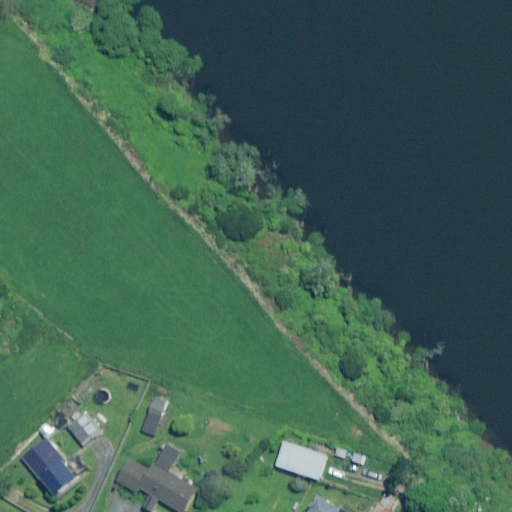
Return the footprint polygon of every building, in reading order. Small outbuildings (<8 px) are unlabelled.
[(171,403),(159,398),(147,431),(159,435),(171,403)] [(106,432),(92,413),(73,428),(87,447),(106,432)] [(49,424),(41,430),(47,439),(55,433),(49,424)] [(71,461),(52,439),(26,461),(52,491),(54,489),(60,496),(84,477),(71,461)] [(334,457),(289,442),(281,466),(326,481),(334,457)] [(139,494),(143,488),(154,496),(163,501),(180,511),(187,511),(201,490),(174,473),(186,453),(170,443),(153,471),(133,459),(119,482),(139,494)] [(399,511),(405,503),(390,494),(384,504),(380,510),(376,507),(372,511),(399,511)] [(312,511),(344,511),(346,509),(321,496),(312,511)]
